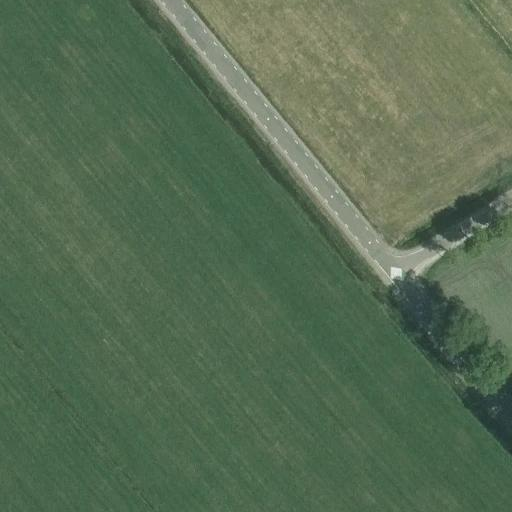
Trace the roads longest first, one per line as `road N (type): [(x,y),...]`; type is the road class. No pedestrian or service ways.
road 1 (unclassified): [(392,268),(171,0)]
road 2 (unclassified): [(511,404),(392,268)]
road 3 (unclassified): [(392,268),(511,196)]
